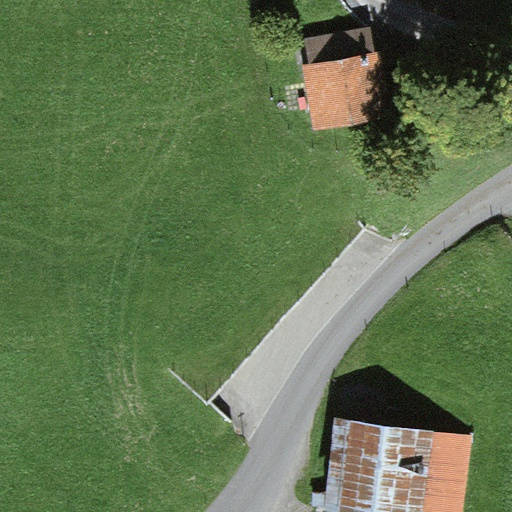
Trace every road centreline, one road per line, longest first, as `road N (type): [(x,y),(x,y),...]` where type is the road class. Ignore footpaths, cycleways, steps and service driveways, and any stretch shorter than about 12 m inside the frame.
road 1 (residential): [(234,511),(326,353),(374,292),(511,183)]
road 2 (track): [(511,66),(373,0)]
